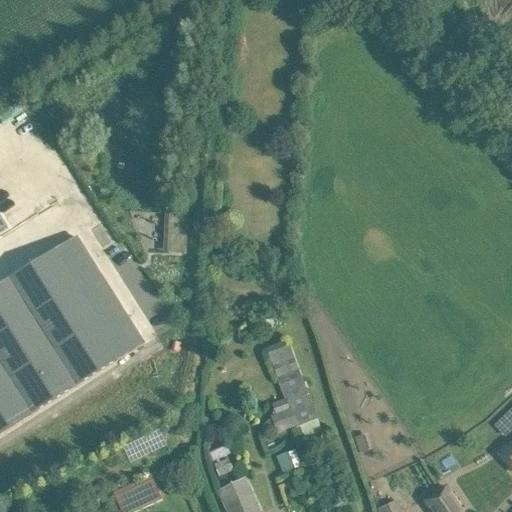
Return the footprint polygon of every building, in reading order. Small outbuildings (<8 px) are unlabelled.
[(168,216),(167,252),(185,253),(186,216),(168,216)] [(0,287),(0,436),(145,345),(78,238),(0,287)] [(272,404),(277,418),(290,413),(296,429),(300,427),(318,421),(289,347),(267,355),(284,399),(272,404)] [(511,409),(495,426),(505,437),(511,429),(511,409)] [(124,443),(130,460),(169,447),(163,430),(124,443)] [(234,472),(228,459),(214,465),(219,478),(234,472)] [(260,511),(258,506),(245,479),(217,492),(225,511),(260,511)] [(136,511),(162,500),(155,483),(116,501),(121,511),(136,511)] [(425,502),(432,511),(463,511),(447,487),(425,502)] [(402,511),(397,500),(378,509),(379,511),(402,511)]
